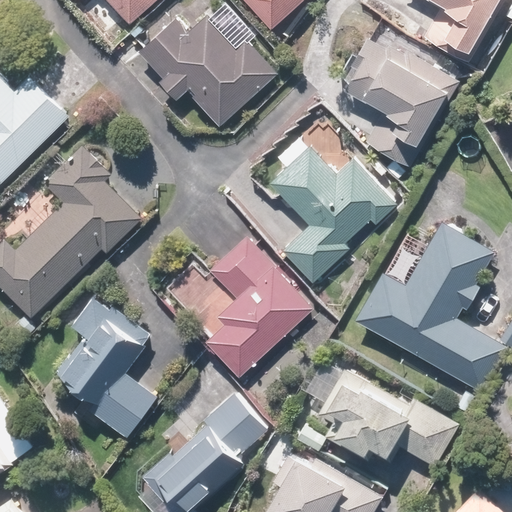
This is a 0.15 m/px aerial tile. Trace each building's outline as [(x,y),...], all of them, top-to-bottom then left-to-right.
[(70,0),(75,5),(80,0),(105,0),(126,25),(155,0),(70,0)] [(246,0),(278,32),(310,0),(246,0)] [(436,0),(446,5),(428,37),(472,60),(504,0),(436,0)] [(176,97),(187,88),(221,126),(280,73),(220,4),(190,30),(177,16),(141,48),(165,75),(160,79),(176,97)] [(371,31),(334,101),(377,124),(366,144),(412,169),(460,79),(371,31)] [(0,185),(71,114),(29,72),(14,87),(0,72),(0,185)] [(292,164),(273,180),(309,220),(284,243),(316,280),(353,247),(346,240),(373,216),(378,223),(401,203),(358,154),(338,171),(302,131),(280,150),(292,164)] [(109,251),(143,216),(109,182),(118,173),(85,140),(47,179),(65,198),(20,243),(8,231),(0,239),(0,282),(34,316),(103,246),(109,251)] [(409,282),(382,268),(356,318),(410,347),(401,362),(472,400),(504,340),(477,325),(495,291),(479,283),(497,248),(443,219),(409,282)] [(224,280),(202,301),(201,311),(207,318),(205,320),(216,333),(210,338),(243,374),(324,302),(272,244),(265,250),(249,232),(211,266),(224,280)] [(148,339),(152,334),(102,290),(74,322),(89,334),(57,369),(92,400),(89,404),(125,435),(159,396),(129,369),(153,343),(148,339)] [(398,395),(325,357),(308,391),(316,395),(305,416),(330,429),(325,439),(369,462),(374,452),(394,462),(403,445),(438,463),(461,419),(401,388),(398,395)] [(511,361),(490,384),(511,406),(511,361)] [(147,472),(154,479),(141,491),(160,511),(180,511),(189,505),(191,507),(274,430),(237,390),(147,472)] [(0,468),(11,461),(0,445),(0,468)] [(373,511),(385,494),(322,456),(316,466),(286,448),(271,473),(284,481),(268,507),(275,511),(373,511)] [(501,511),(480,490),(458,511),(501,511)] [(0,511),(25,511),(12,493),(0,501),(0,511)]
